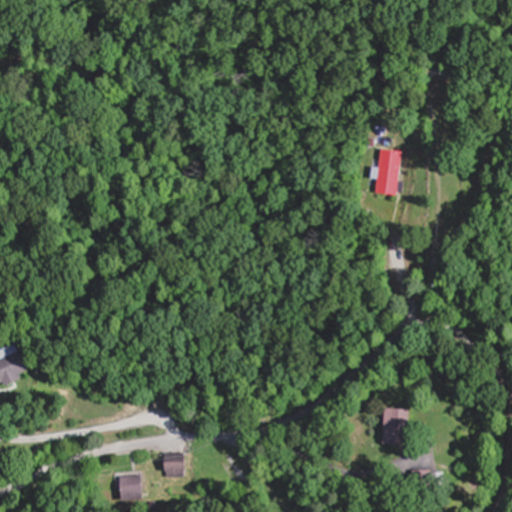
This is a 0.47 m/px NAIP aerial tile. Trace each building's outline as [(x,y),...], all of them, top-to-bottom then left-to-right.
[(405,152),(384,149),(378,193),(400,195),(405,152)] [(38,372),(31,350),(0,359),(0,389),(33,379),(32,375),(38,372)] [(415,409),(390,409),(390,445),(415,445),(415,409)] [(194,477),(194,455),(173,455),(173,477),(194,477)] [(148,501),(148,477),(126,477),(126,501),(148,501)]
